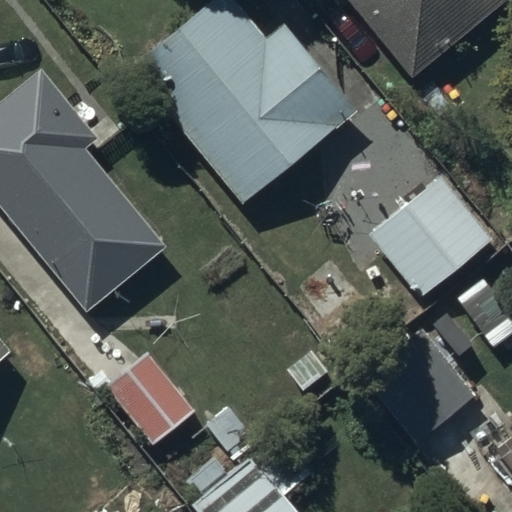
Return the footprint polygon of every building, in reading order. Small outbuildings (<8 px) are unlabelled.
[(266,44),(227,0),(216,0),(130,74),(246,208),(356,114),(283,30),(266,44)] [(343,0),(411,81),(508,0),(343,0)] [(40,76),(0,108),(0,216),(81,318),(164,252),(84,152),(94,144),(40,76)] [(442,181),(367,238),(416,302),(491,245),(442,181)] [(476,396),(419,333),(358,387),(414,451),(476,396)] [(0,368),(14,357),(0,341),(0,368)] [(148,356),(103,390),(150,450),(194,416),(148,356)] [(279,439),(188,507),(192,511),(291,511),(281,498),(308,478),(279,439)]
